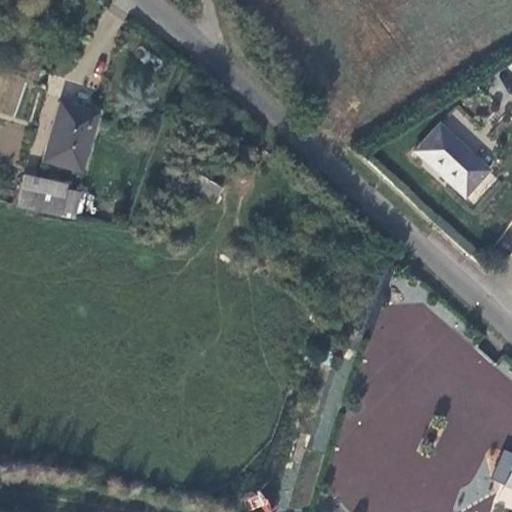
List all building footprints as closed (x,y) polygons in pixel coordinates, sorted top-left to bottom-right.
[(92,105),(55,94),(36,155),(73,166),(92,105)] [(484,169),(434,123),(409,151),(459,197),(484,169)] [(217,182),(191,169),(184,184),(209,197),(217,182)] [(21,170),(14,202),(56,212),(63,179),(21,170)] [(511,456),(501,480),(511,486),(511,456)]
